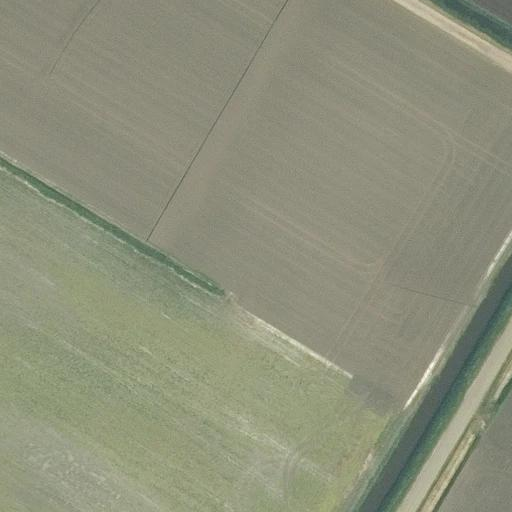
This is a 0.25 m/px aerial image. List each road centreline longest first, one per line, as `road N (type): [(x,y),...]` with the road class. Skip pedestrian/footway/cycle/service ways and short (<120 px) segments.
road 1 (unclassified): [(404,511),(511,329)]
road 2 (track): [(406,0),(511,61)]
